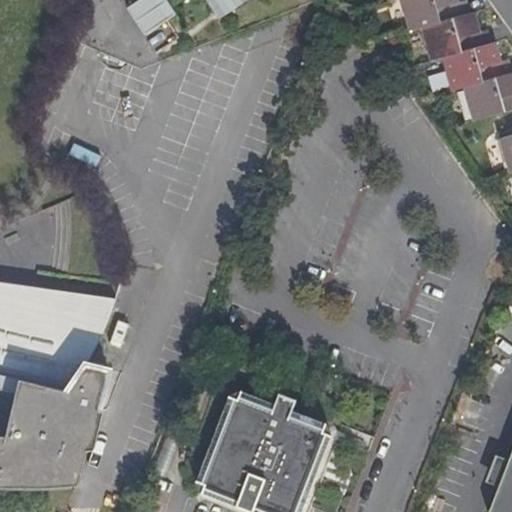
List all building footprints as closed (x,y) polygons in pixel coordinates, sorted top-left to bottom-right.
[(144,35),(175,14),(165,0),(137,0),(126,7),(144,35)] [(206,0),(215,13),(226,7),(229,12),(246,0),(206,0)] [(487,29),(480,31),(475,32),(470,12),(466,0),(462,0),(459,0),(454,2),(453,0),(402,0),(410,28),(422,25),(432,59),(444,55),(447,70),(452,88),(465,85),(473,118),(511,108),(511,72),(511,73),(508,58),(501,60),(496,61),(491,42),(487,29)] [(475,32),(480,31),(475,11),(470,12),(475,32)] [(496,61),(501,60),(496,41),(491,42),(496,61)] [(511,133),(501,137),(511,171),(511,170),(511,133)] [(0,373),(68,391),(90,361),(108,326),(120,296),(0,279),(0,373)] [(0,483),(24,484),(82,482),(90,449),(97,446),(106,409),(102,408),(113,367),(90,361),(68,391),(0,373),(0,483)] [(277,393),(272,403),(238,390),(225,396),(215,425),(194,481),(200,494),(211,487),(238,499),(240,495),(254,500),(255,505),(277,511),(300,511),(331,434),(325,423),(291,410),(295,400),(277,393)] [(511,511),(511,467),(494,511),(511,511)] [(211,487),(200,494),(248,511),(277,511),(255,505),(254,500),(240,495),(238,499),(211,487)] [(69,494),(69,507),(101,506),(100,492),(69,494)]
